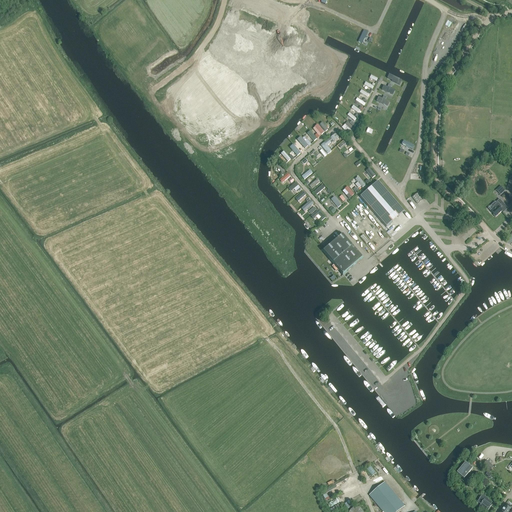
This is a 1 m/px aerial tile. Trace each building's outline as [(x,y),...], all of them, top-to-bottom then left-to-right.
[(389,75),(387,78),(392,81),(397,83),(399,79),(389,75)] [(393,95),(395,91),(383,86),(381,90),(393,95)] [(389,102),(378,97),(376,101),(388,106),(389,102)] [(363,106),(365,104),(357,98),(355,101),(363,106)] [(354,121),(356,119),(349,113),(347,116),(354,121)] [(352,132),(354,129),(347,122),(345,125),(352,132)] [(325,132),(328,130),(322,123),(319,125),(325,132)] [(314,126),(321,135),(324,133),(318,124),(314,126)] [(314,142),(317,139),(310,131),(307,134),(313,141),(314,142)] [(305,149),(308,146),(301,138),(298,141),(305,149)] [(327,146),(331,143),(328,140),(321,146),(328,154),(331,152),(327,146)] [(402,141),(401,145),(413,149),(414,144),(402,141)] [(294,157),(300,152),(293,145),(291,147),(295,152),(292,155),(294,157)] [(290,164),(292,162),(284,153),(282,155),(290,164)] [(282,174),(285,172),(279,164),(276,167),(282,174)] [(372,179),(376,176),(369,168),(366,171),(372,179)] [(282,184),(290,177),(288,173),(280,180),(282,184)] [(312,189),(319,183),(316,181),(310,186),(312,189)] [(360,198),(386,228),(405,212),(379,181),(360,198)] [(291,192),(298,186),(296,183),(288,189),(291,192)] [(316,195),(325,187),(322,184),(314,192),(316,195)] [(500,195),(505,190),(500,185),(495,190),(500,195)] [(349,199),(351,197),(349,194),(345,190),(342,192),(346,196),(349,199)] [(299,201),(306,195),(303,192),(296,198),(299,201)] [(422,200),(417,194),(412,198),(417,204),(422,200)] [(339,209),(342,206),(334,197),(331,200),(339,209)] [(494,214),(493,215),(495,217),(498,215),(502,211),(503,213),(507,209),(504,206),(505,205),(500,200),(496,203),(495,202),(491,206),(494,208),(491,211),(492,213),(493,213),(494,214)] [(305,211),(314,204),(311,201),(303,208),(305,211)] [(318,210),(311,217),(313,220),(318,215),(321,218),(319,220),(321,222),(326,218),(321,213),(318,210)] [(362,258),(343,235),(323,251),(343,274),(362,258)] [(363,235),(360,237),(366,244),(369,242),(363,235)] [(493,467),(487,460),(482,465),(489,472),(493,467)] [(472,469),(465,462),(457,472),(464,479),(472,469)] [(372,476),(377,472),(371,465),(366,469),(372,476)] [(397,511),(404,506),(392,492),(385,483),(373,492),(369,496),(383,511),(397,511)] [(488,499),(482,495),(477,502),(480,504),(479,506),(485,511),(486,509),(488,510),(491,505),(490,504),(492,503),(488,499)]
